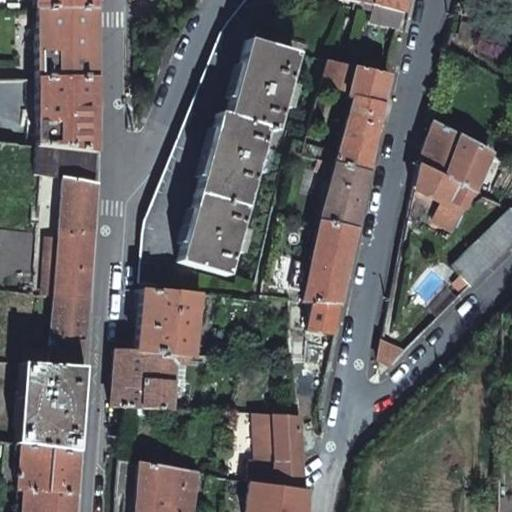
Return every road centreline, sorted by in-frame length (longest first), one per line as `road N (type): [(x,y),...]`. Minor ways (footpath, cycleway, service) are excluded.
road 1 (residential): [(435,0),(339,443)]
road 2 (residential): [(122,197),(97,396),(92,511)]
road 3 (residential): [(511,271),(339,443)]
road 4 (residential): [(122,197),(213,0)]
road 5 (residential): [(117,0),(122,197)]
